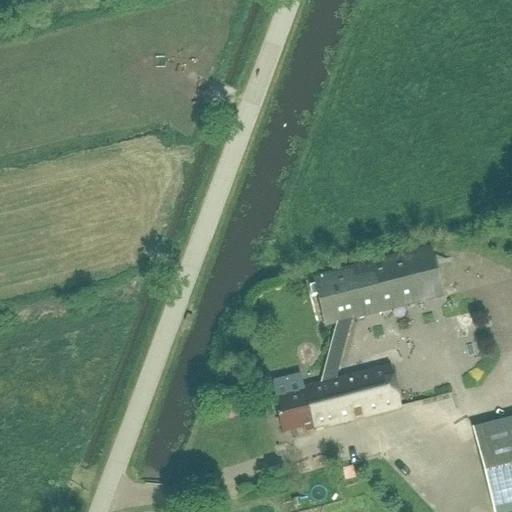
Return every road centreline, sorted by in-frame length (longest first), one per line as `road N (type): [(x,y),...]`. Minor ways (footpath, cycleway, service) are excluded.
road 1 (unclassified): [(97,511),(288,0)]
road 2 (unknown): [(100,503),(151,503),(511,408)]
road 3 (unknown): [(511,396),(485,299),(447,279)]
